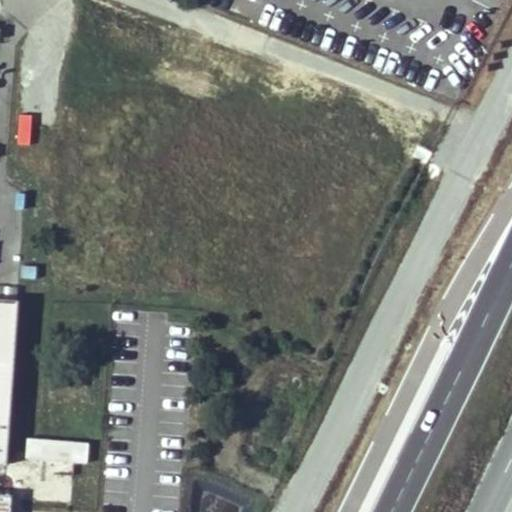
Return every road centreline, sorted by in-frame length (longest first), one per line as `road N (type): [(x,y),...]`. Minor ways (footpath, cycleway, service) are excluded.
road 1 (unclassified): [(511,77),(280,511)]
road 2 (primary): [(511,267),(390,511)]
